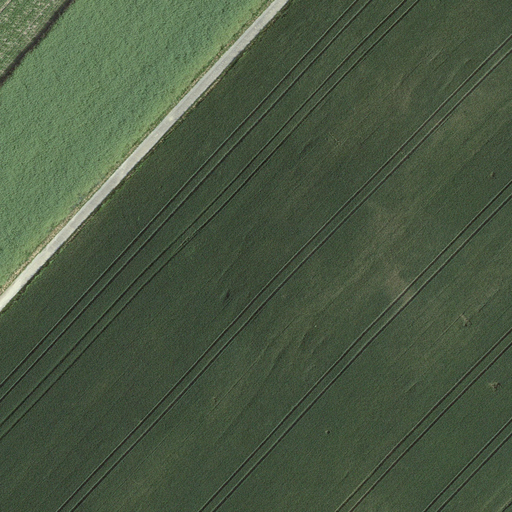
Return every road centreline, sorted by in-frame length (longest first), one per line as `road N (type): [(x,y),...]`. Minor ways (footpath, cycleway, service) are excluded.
road 1 (track): [(497,511),(130,161)]
road 2 (track): [(0,300),(280,0)]
